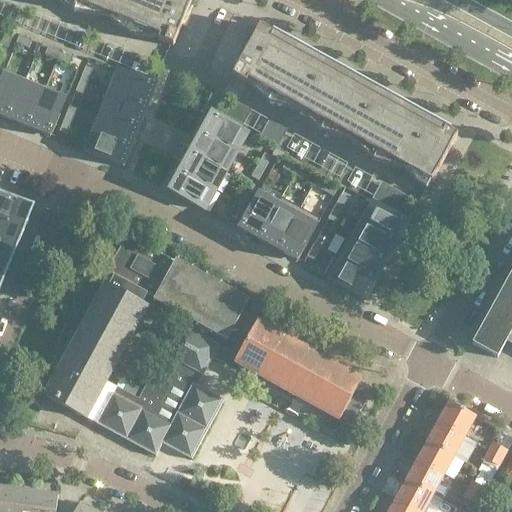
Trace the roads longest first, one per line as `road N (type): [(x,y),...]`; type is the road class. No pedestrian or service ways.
road 1 (residential): [(428,362),(76,171)]
road 2 (residential): [(511,124),(326,20)]
road 3 (residential): [(0,362),(76,171)]
road 4 (residential): [(0,441),(80,464),(175,511)]
road 5 (residential): [(428,362),(344,511)]
road 6 (residential): [(511,215),(428,362)]
road 7 (primary): [(382,0),(511,70)]
